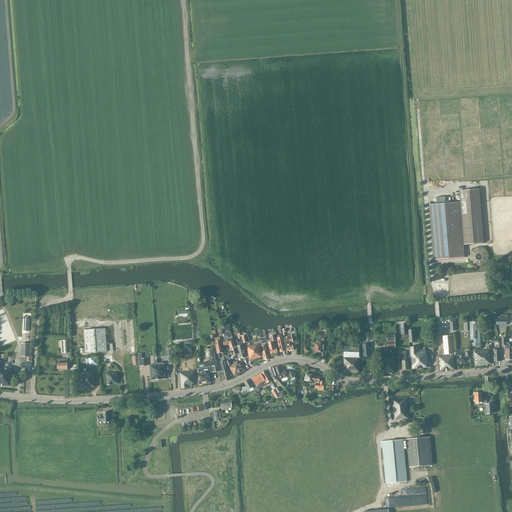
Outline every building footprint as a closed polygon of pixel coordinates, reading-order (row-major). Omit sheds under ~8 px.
[(460,202),(429,205),(434,260),(464,258),(463,245),(483,243),(479,189),(459,191),(460,202)] [(467,247),(468,265),(481,265),(481,247),(467,247)] [(500,315),(500,316),(500,319),(496,319),(496,325),(507,325),(507,320),(508,320),(508,315),(500,315)] [(471,346),(480,346),(479,321),(470,322),(471,346)] [(105,329),(83,330),(85,348),(80,349),(80,353),(107,352),(105,329)] [(276,335),(277,339),(280,352),(285,351),(282,338),(281,338),(280,334),(276,335)] [(243,343),(246,342),(248,350),(247,350),(250,360),(262,356),(259,344),(250,346),(248,337),(246,338),(245,335),(241,336),(243,343)] [(271,342),(268,343),(269,349),(270,354),(277,353),(276,348),(275,345),(274,345),(273,342),(276,341),(275,335),(270,336),(271,342)] [(284,337),(287,351),(293,350),(292,344),(293,343),(291,335),(288,336),(284,337)] [(394,335),(391,335),(387,335),(387,349),(395,348),(394,335)] [(439,355),(438,355),(439,372),(451,370),(455,370),(455,365),(454,357),(452,336),(443,337),(444,351),(441,351),(439,353),(439,355)] [(214,338),(215,342),(217,354),(223,352),(220,337),(214,338)] [(230,348),(235,347),(233,338),(223,340),(224,346),(229,345),(230,348)] [(261,339),(259,340),(260,346),(261,346),(264,360),(269,359),(267,351),(268,350),(268,349),(269,349),(268,343),(267,338),(265,338),(265,339),(265,340),(262,341),(262,340),(261,339)] [(323,349),(324,338),(321,338),(321,341),(318,341),(318,343),(315,343),(314,350),(314,351),(314,352),(314,353),(315,353),(316,352),(321,352),(322,349),(323,349)] [(511,356),(511,348),(509,349),(509,344),(508,343),(505,343),(505,339),(502,339),(502,345),(505,345),(505,349),(505,360),(511,360),(511,359),(511,357),(511,356)] [(237,349),(238,350),(240,358),(245,357),(242,345),(242,346),(241,344),(238,345),(238,343),(235,344),(237,349)] [(23,344),(22,357),(27,357),(27,361),(31,361),(31,345),(23,344)] [(411,369),(428,368),(427,355),(426,355),(426,351),(418,352),(417,345),(409,346),(411,369)] [(356,372),(359,372),(359,347),(343,347),(344,373),(356,373),(356,372)] [(209,350),(211,362),(196,364),(197,369),(196,369),(198,381),(199,385),(210,383),(209,373),(218,372),(218,366),(217,366),(216,361),(215,352),(214,352),(214,349),(209,350)] [(490,350),(489,350),(482,350),(474,351),(475,366),(487,365),(487,364),(491,364),(490,350)] [(402,370),(409,370),(408,361),(407,361),(406,351),(401,352),(402,370)] [(455,357),(454,357),(455,365),(456,364),(466,364),(466,359),(470,359),(470,356),(469,351),(465,351),(466,356),(461,356),(461,354),(461,352),(455,352),(455,357)] [(226,359),(226,362),(228,368),(235,376),(244,369),(238,361),(232,365),(231,363),(232,362),(230,360),(228,355),(227,352),(225,353),(226,359)] [(98,363),(98,354),(90,354),(90,356),(82,356),(82,366),(94,365),(94,363),(98,363)] [(395,372),(394,357),(379,357),(380,375),(392,374),(391,372),(395,372)] [(0,361),(0,377),(1,378),(1,375),(11,375),(11,372),(10,372),(10,368),(1,367),(1,362),(0,361)] [(230,380),(227,369),(226,369),(224,361),(220,362),(224,381),(230,380)] [(164,364),(157,365),(158,380),(166,379),(164,364)] [(157,365),(149,365),(151,380),(158,380),(157,365)] [(286,376),(285,371),(281,372),(279,366),(274,368),(277,376),(280,379),(286,376)] [(278,383),(280,381),(276,377),(273,367),(268,369),(272,378),(274,382),(276,380),(278,383)] [(192,384),(196,383),(195,371),(179,373),(181,389),(189,388),(189,387),(192,386),(192,384)] [(266,371),(252,379),(256,386),(265,381),(266,384),(271,381),(266,371)] [(94,372),(79,373),(80,389),(91,388),(91,387),(95,387),(94,372)] [(118,384),(117,373),(114,373),(105,373),(106,385),(112,384),(118,384)] [(305,381),(307,381),(318,384),(320,378),(315,377),(315,376),(307,374),(305,381)] [(0,386),(10,386),(11,377),(11,375),(1,375),(1,378),(0,377),(0,386)] [(249,389),(252,387),(249,381),(244,383),(246,387),(242,388),(243,392),(241,392),(241,393),(243,393),(243,392),(248,390),(250,390),(249,389)] [(280,397),(275,389),(272,391),(277,399),(280,397)] [(475,403),(487,402),(486,393),(482,393),(481,392),(474,393),(475,403)] [(407,398),(392,399),(393,420),(397,419),(398,420),(406,420),(409,419),(407,398)] [(222,409),(232,408),(231,401),(221,402),(222,409)] [(165,409),(156,410),(157,420),(165,420),(165,409)] [(102,413),(102,416),(98,416),(99,422),(103,421),(103,422),(108,422),(109,423),(113,423),(113,419),(110,420),(109,413),(102,413)] [(409,419),(406,420),(407,428),(414,428),(414,419),(410,420),(409,419)] [(386,484),(401,482),(407,482),(403,441),(407,441),(409,467),(432,465),(429,437),(380,442),(381,447),(382,447),(386,484)]
